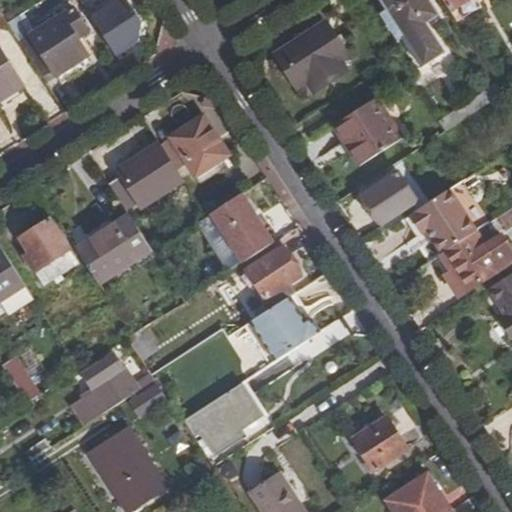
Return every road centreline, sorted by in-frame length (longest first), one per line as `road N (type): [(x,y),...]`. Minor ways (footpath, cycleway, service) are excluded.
road 1 (residential): [(511,511),(210,44)]
road 2 (residential): [(210,44),(0,183)]
